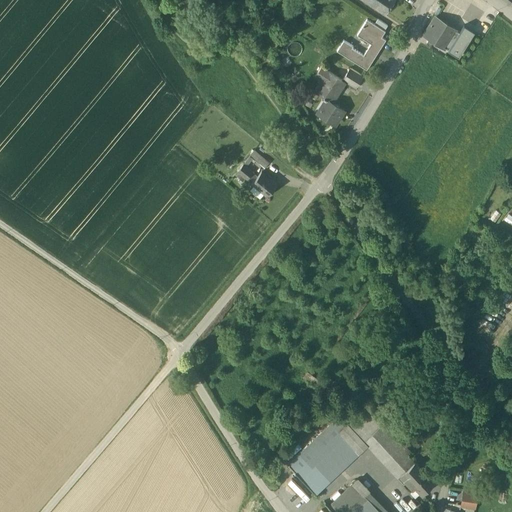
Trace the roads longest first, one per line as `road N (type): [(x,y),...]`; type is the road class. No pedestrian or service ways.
road 1 (residential): [(322,179),(182,352),(281,511)]
road 2 (residential): [(322,179),(444,352),(477,373),(443,511)]
road 3 (track): [(0,224),(182,352)]
road 4 (residential): [(430,0),(359,130),(322,179)]
